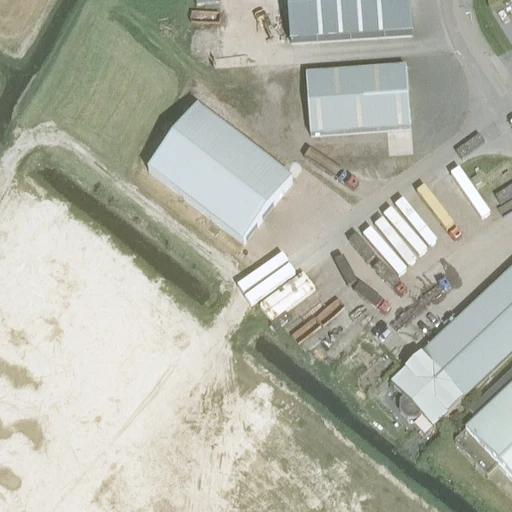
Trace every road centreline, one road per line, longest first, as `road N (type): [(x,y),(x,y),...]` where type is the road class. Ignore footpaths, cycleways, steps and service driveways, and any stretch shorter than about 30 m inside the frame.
road 1 (unclassified): [(508,116),(249,294),(82,511)]
road 2 (unclassified): [(450,0),(464,46),(508,116)]
